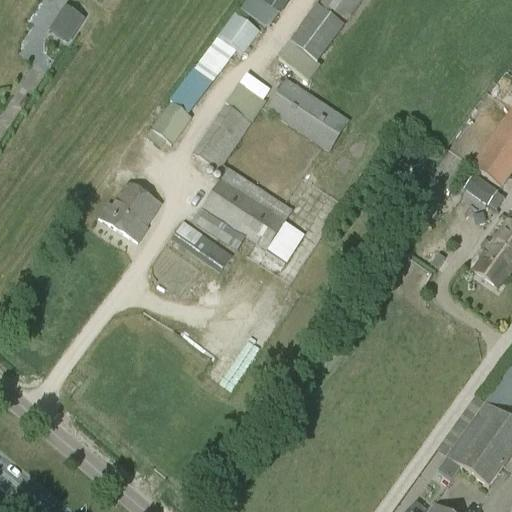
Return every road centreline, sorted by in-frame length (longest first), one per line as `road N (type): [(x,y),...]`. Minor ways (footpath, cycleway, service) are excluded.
road 1 (unknown): [(11,403),(167,169),(171,121),(254,0)]
road 2 (unclassified): [(0,394),(141,511)]
